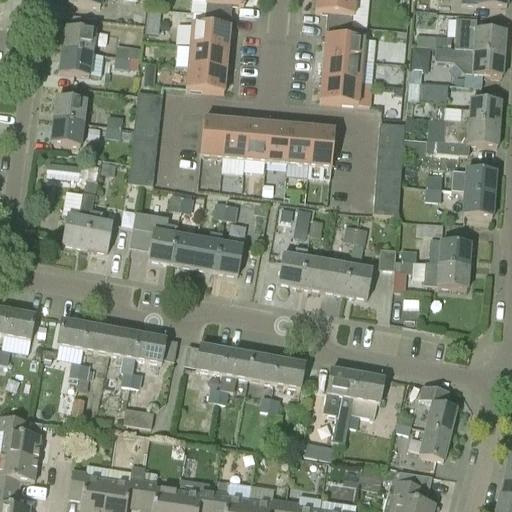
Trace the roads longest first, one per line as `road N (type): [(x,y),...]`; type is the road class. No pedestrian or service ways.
road 1 (residential): [(504,377),(331,355),(308,331),(204,312),(175,329),(113,317),(105,296),(17,280)]
road 2 (residential): [(4,269),(28,70),(21,54),(27,0)]
road 3 (residential): [(270,115),(367,124),(360,216)]
road 4 (residential): [(163,192),(172,106),(270,115)]
road 5 (residential): [(472,511),(504,377)]
